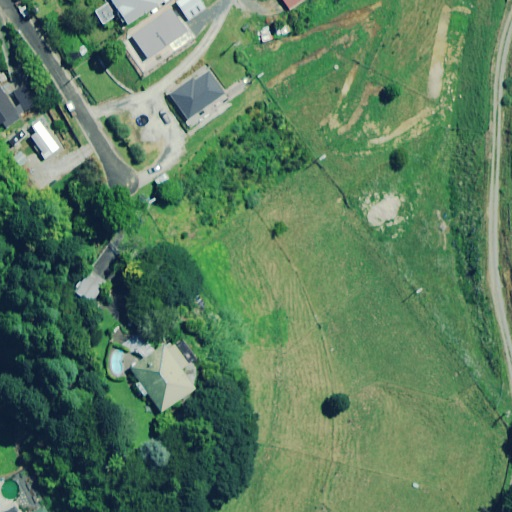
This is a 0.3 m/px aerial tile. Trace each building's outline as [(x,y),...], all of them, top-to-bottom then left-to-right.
[(163,0),(108,0),(124,25),(163,0)] [(280,0),(288,12),(306,0),(280,0)] [(110,19),(102,6),(93,12),(100,24),(110,19)] [(147,73),(184,48),(160,13),(123,38),(147,73)] [(227,102),(207,74),(169,101),(189,128),(227,102)] [(25,81),(10,91),(24,113),(39,103),(25,81)] [(19,118),(0,90),(0,123),(4,129),(19,118)] [(419,278),(410,259),(402,263),(410,282),(419,278)] [(184,365),(167,340),(127,369),(136,382),(132,385),(141,397),(145,394),(158,412),(191,389),(178,370),(184,365)] [(151,349),(144,341),(133,350),(141,358),(151,349)]
